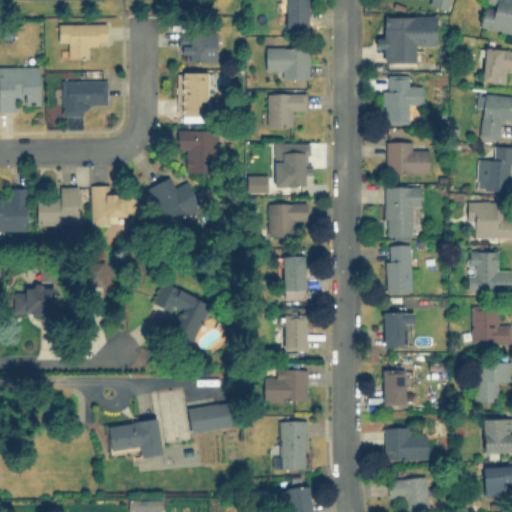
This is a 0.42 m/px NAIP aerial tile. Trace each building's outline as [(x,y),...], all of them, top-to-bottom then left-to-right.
[(283,0),(283,25),(306,25),(306,0),(283,0)] [(447,9),(449,0),(428,0),(427,3),(447,9)] [(511,0),(484,0),(479,26),(511,32),(511,0)] [(434,13),(383,14),(383,35),(374,35),(374,47),(384,47),(384,61),(413,61),(413,44),(434,43),(434,13)] [(67,56),(88,56),(88,44),(104,44),(104,21),(57,21),(57,42),(67,42),(67,56)] [(214,30),(178,30),(178,59),(214,59),(214,30)] [(306,77),(306,46),(266,46),(266,69),(278,69),(278,77),(306,77)] [(503,81),(504,69),(511,69),(511,48),(482,46),(480,79),(503,81)] [(0,110),(14,110),(14,100),(38,100),(38,65),(0,65),(0,110)] [(207,70),(176,70),(176,113),(207,113),(207,70)] [(383,73),(382,122),(407,122),(407,106),(420,106),(420,85),(407,84),(407,73),(383,73)] [(105,102),(105,78),(59,78),(59,114),(83,114),(83,102),(105,102)] [(303,91),(266,91),(266,123),(303,123),(303,91)] [(477,135),(497,136),(497,119),(511,119),(511,93),(478,93),(477,135)] [(185,149),(185,171),(210,171),(211,129),(176,128),(176,148),(185,149)] [(384,171),(426,171),(426,150),(413,150),(413,139),(384,139),(384,171)] [(273,190),(300,190),(300,175),(308,175),(308,142),(273,141),(273,190)] [(508,190),(510,145),(491,144),(490,157),(476,156),(475,188),(508,190)] [(167,221),(198,206),(185,180),(173,186),(166,172),(147,182),(167,221)] [(109,183),(89,183),(89,223),(109,223),(109,214),(127,214),(127,192),(109,192),(109,183)] [(76,223),(76,184),(56,184),(56,195),(35,195),(35,223),(76,223)] [(410,236),(410,204),(418,204),(418,184),(384,184),(384,236),(410,236)] [(0,229),(25,229),(24,186),(4,186),(4,192),(0,192),(0,229)] [(303,221),(303,200),(267,200),(267,234),(292,234),(292,221),(303,221)] [(511,236),(511,214),(501,214),(501,200),(465,200),(466,223),(473,223),(473,236),(511,236)] [(385,290),(407,290),(407,243),(385,243),(385,290)] [(509,289),(509,267),(496,267),(496,249),(467,249),(467,289),(509,289)] [(302,253),(281,253),(281,297),(302,297),(302,253)] [(86,284),(102,284),(102,260),(86,260),(86,284)] [(192,341),(208,301),(160,281),(152,301),(176,311),(168,331),(192,341)] [(12,285),(12,312),(51,312),(51,285),(12,285)] [(303,348),(303,305),(282,305),(282,348),(303,348)] [(508,341),(508,321),(495,321),(495,305),(469,305),(469,341),(508,341)] [(382,344),(410,344),(410,309),(382,309),(382,344)] [(509,379),(509,360),(475,360),(475,399),(496,399),(496,379),(509,379)] [(381,404),(405,404),(405,362),(381,362),(381,404)] [(303,398),(303,367),(274,367),(274,377),(261,377),(261,398),(303,398)] [(226,401),(185,405),(188,430),(229,425),(226,401)] [(160,452),(155,416),(104,423),(107,449),(138,445),(139,455),(160,452)] [(511,417),(481,417),(481,450),(511,450),(511,417)] [(278,445),(275,445),(275,467),(303,468),(304,419),(278,418),(278,445)] [(382,425),(383,456),(425,455),(424,434),(413,434),(413,425),(382,425)] [(511,464),(482,464),(482,494),(504,494),(504,483),(511,483),(511,464)] [(424,475),(387,477),(388,499),(401,498),(402,508),(425,507),(424,475)] [(286,484),(286,511),(308,511),(308,484),(286,484)]
